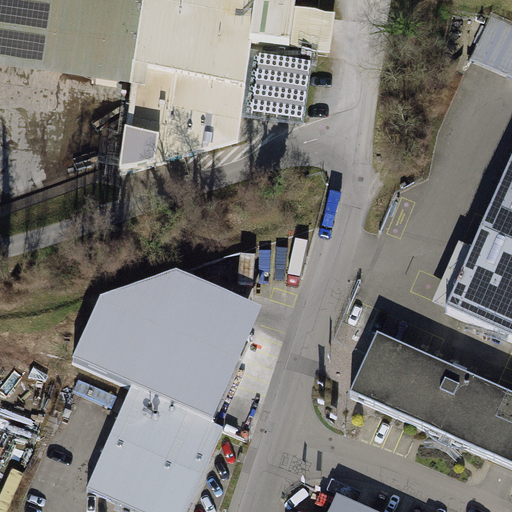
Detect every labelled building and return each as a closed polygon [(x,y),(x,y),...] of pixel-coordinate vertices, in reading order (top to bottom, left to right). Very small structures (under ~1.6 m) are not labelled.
[(0,0),(0,66),(134,84),(121,175),(162,164),(240,142),(251,39),(288,45),(294,5),(295,0),(0,0)] [(337,12),(294,5),(288,45),(332,53),(337,12)] [(511,21),(493,13),(472,60),(511,78),(511,21)] [(511,151),(439,314),(511,347),(511,151)] [(216,431),(265,322),(179,284),(99,308),(70,373),(128,399),(84,495),(122,511),(190,511),(225,435),(216,431)] [(511,400),(375,341),(347,403),(511,474),(511,400)] [(379,511),(337,493),(328,511),(379,511)]
